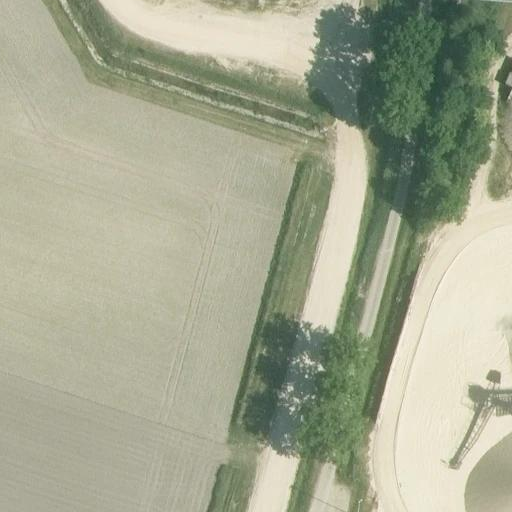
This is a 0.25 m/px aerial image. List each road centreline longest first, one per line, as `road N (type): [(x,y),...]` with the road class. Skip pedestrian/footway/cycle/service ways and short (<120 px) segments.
road 1 (track): [(116,0),(122,11),(170,31),(325,51),(351,104),(351,195),(267,511)]
road 2 (unclassified): [(313,511),(371,292),(419,0)]
